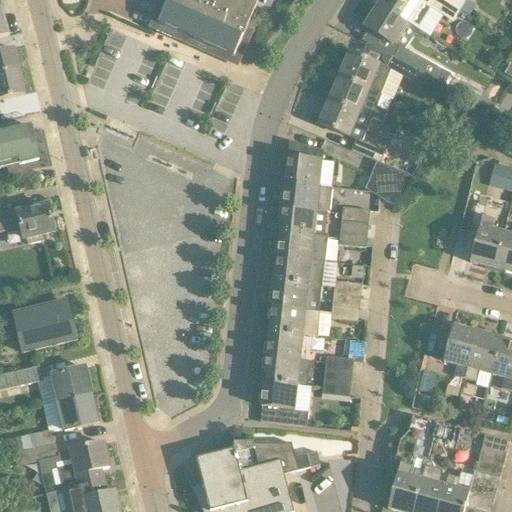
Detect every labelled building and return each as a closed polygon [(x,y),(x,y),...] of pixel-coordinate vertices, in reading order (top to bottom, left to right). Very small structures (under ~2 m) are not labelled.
[(234,57),(242,39),(250,21),(252,22),(257,12),(255,11),(259,0),(169,0),(159,25),(216,50),(234,57)] [(452,24),(459,13),(438,0),(430,0),(427,5),(420,1),(417,0),(384,0),(380,7),(406,24),(418,31),(431,11),(452,24)] [(438,0),(459,13),(468,18),(474,9),(465,3),(460,0),(438,0)] [(380,7),(366,29),(393,45),(406,24),(380,7)] [(0,8),(0,39),(9,37),(1,8),(0,8)] [(0,101),(24,96),(13,50),(0,53),(0,101)] [(394,61),(419,74),(444,88),(450,76),(400,50),(394,61)] [(350,56),(340,79),(380,97),(390,73),(413,85),(419,74),(394,61),(383,55),(377,67),(350,56)] [(340,79),(329,104),(358,116),(358,115),(371,120),(382,125),(387,114),(376,109),(381,97),(380,97),(340,79)] [(329,104),(319,126),(348,139),(356,142),(356,141),(361,143),(371,120),(358,115),(358,116),(329,104)] [(30,128),(0,135),(0,170),(38,161),(30,128)] [(356,142),(352,152),(377,163),(380,164),(385,152),(361,143),(356,141),(356,142)] [(323,153),(290,144),(286,184),(319,188),(323,153)] [(366,188),(365,191),(370,194),(378,198),(393,206),(394,206),(412,178),(385,166),(380,164),(377,163),(366,188)] [(511,193),(511,168),(495,166),(493,191),(511,193)] [(286,184),(283,209),(317,212),(316,213),(329,214),(332,190),(319,188),(286,184)] [(55,233),(49,207),(31,212),(30,208),(16,212),(17,214),(0,217),(0,233),(20,228),(23,241),(26,240),(28,247),(43,243),(42,237),(55,233)] [(283,209),(280,233),(314,237),(316,213),(317,212),(283,209)] [(343,210),(341,221),(369,225),(370,213),(343,210)] [(494,270),(504,234),(490,231),(493,220),(482,217),(479,227),(470,264),(479,267),(479,266),(494,270)] [(369,225),(341,221),(340,234),(367,237),(369,225)] [(314,237),(280,233),(278,258),(325,263),(327,239),(314,238),(314,237)] [(340,234),(339,247),(366,250),(367,237),(340,234)] [(511,236),(504,234),(494,270),(511,274),(511,236)] [(278,258),(275,283),(322,287),(325,263),(278,258)] [(272,308),(319,313),(320,308),(322,287),(275,283),(272,308)] [(362,286),(334,284),(333,295),(361,299),(362,286)] [(332,308),(359,311),(361,299),(333,295),(332,304),(332,308)] [(66,304),(13,317),(22,355),(76,342),(66,304)] [(317,338),(319,314),(319,313),(272,308),(270,333),(317,338)] [(331,315),(331,321),(358,324),(359,311),(332,308),(331,315)] [(453,378),(465,381),(477,335),(453,328),(443,364),(456,367),(453,378)] [(317,339),(317,338),(270,333),(267,358),(300,361),(303,337),(317,339)] [(478,375),(490,378),(500,341),(477,335),(465,381),(476,384),(478,375)] [(511,344),(500,341),(490,378),(503,381),(501,390),(511,392),(511,344)] [(267,358),(264,384),(297,387),(300,361),(267,358)] [(325,371),(352,374),(354,361),(326,358),(325,371)] [(5,392),(43,383),(39,368),(0,377),(0,389),(4,389),(5,392)] [(58,406),(62,405),(92,398),(85,370),(51,378),(58,406)] [(325,371),(324,383),(351,386),(352,374),(325,371)] [(324,383),(322,396),(322,400),(349,403),(349,399),(350,399),(351,386),(324,383)] [(297,387),(264,384),(261,409),(262,409),(261,424),(307,429),(308,414),(295,412),(297,387)] [(98,425),(92,398),(62,405),(58,406),(64,433),(98,425)] [(33,451),(16,455),(16,456),(57,447),(54,432),(30,438),(33,451)] [(484,437),(481,449),(506,456),(509,443),(484,437)] [(66,492),(87,488),(90,499),(106,496),(115,494),(114,493),(109,494),(103,470),(112,468),(106,443),(72,452),(76,465),(59,470),(64,492),(66,492)] [(312,469),(309,455),(295,459),(292,445),(234,445),(234,451),(197,461),(205,494),(197,497),(202,511),(293,511),(284,476),(312,469)] [(16,456),(19,469),(60,459),(57,447),(16,456)] [(478,461),(503,468),(506,456),(481,449),(478,461)] [(317,453),(309,455),(312,469),(320,467),(317,453)] [(478,461),(475,474),(500,480),(503,468),(478,461)] [(388,511),(391,511),(413,511),(422,479),(410,476),(412,468),(400,465),(388,511)] [(438,511),(448,477),(439,475),(440,470),(425,466),(422,479),(413,511),(438,511)] [(472,486),(497,492),(500,480),(475,474),(472,486)] [(465,511),(466,510),(469,498),(494,504),(497,492),(472,486),(470,494),(458,491),(461,481),(448,477),(438,511),(465,511)] [(118,511),(115,494),(106,496),(90,499),(87,488),(66,492),(71,511),(118,511)] [(466,510),(474,511),(491,511),(494,504),(469,498),(466,510)]
